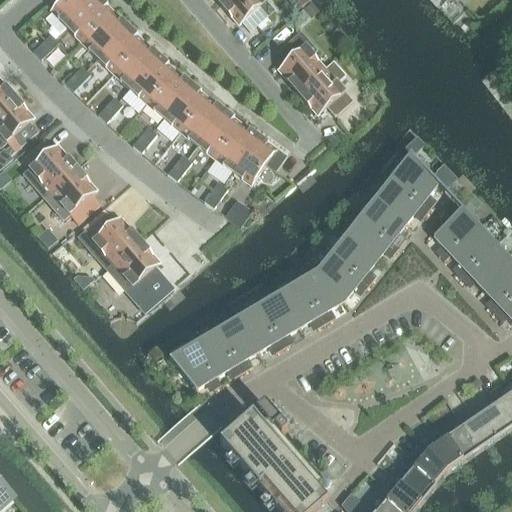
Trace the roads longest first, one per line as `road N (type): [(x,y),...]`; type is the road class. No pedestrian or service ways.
road 1 (residential): [(211,247),(0,39)]
road 2 (residential): [(275,383),(427,299),(494,362)]
road 3 (residential): [(151,471),(0,300)]
road 4 (residential): [(310,144),(185,0)]
road 5 (residential): [(359,458),(494,362)]
road 6 (residential): [(151,471),(211,415),(275,383)]
road 7 (residential): [(0,403),(94,511)]
